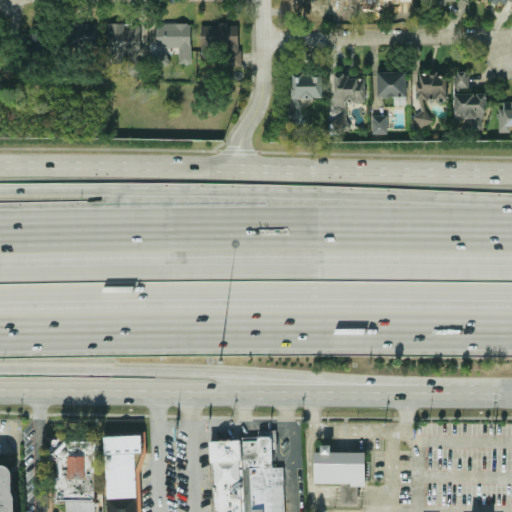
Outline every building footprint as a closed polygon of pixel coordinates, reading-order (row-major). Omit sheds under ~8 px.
[(309,0),(310,17),(326,17),(326,0),(309,0)] [(511,0),(490,0),(505,8),(509,0),(511,1),(511,0)] [(96,24),(74,23),(74,47),(95,48),(96,24)] [(141,27),(124,26),(124,23),(108,23),(107,62),(127,63),(127,51),(140,51),(141,27)] [(191,63),(191,23),(156,23),(156,61),(165,61),(165,47),(178,47),(178,63),(191,63)] [(239,24),(201,24),(201,51),(225,51),(225,65),(240,65),(239,24)] [(28,33),(33,47),(46,43),(41,28),(28,33)] [(377,97),(394,97),(394,104),(406,104),(406,71),(377,72),(377,97)] [(454,118),(472,118),(472,129),(484,129),(485,93),(468,92),(468,71),(454,71),(454,118)] [(417,72),(417,99),(446,100),(447,75),(436,75),(436,72),(417,72)] [(322,98),(321,74),(291,75),(292,98),(322,98)] [(365,103),(365,74),(334,74),(334,107),(342,107),(342,119),(334,118),(334,131),(347,131),(347,103),(365,103)] [(511,100),(499,100),(500,132),(511,132),(511,129),(511,100)] [(306,121),(300,107),(287,113),(292,127),(306,121)] [(413,116),(421,128),(433,120),(426,108),(413,116)] [(387,115),(371,115),(372,133),(387,133),(387,115)] [(246,511),(243,437),(258,437),(258,431),(275,430),(276,450),(272,450),(273,468),(283,468),(284,511),(246,511)] [(146,453),(136,471),(138,511),(106,511),(102,437),(134,435),(134,436),(145,435),(146,453)] [(69,443),(72,443),(72,438),(96,438),(95,511),(65,511),(65,504),(51,504),(52,459),(56,460),(54,457),(55,456),(54,454),(54,453),(49,447),(52,444),(52,442),(53,441),(55,439),(57,439),(60,436),(65,442),(67,441),(69,443)] [(213,511),(211,442),(240,441),(242,511),(213,511)] [(366,486),(359,486),(351,486),(351,483),(341,483),(314,483),(314,452),(323,452),(323,446),(333,446),(333,452),(367,453),(366,486)] [(0,511),(0,466),(7,466),(13,469),(16,473),(16,493),(18,497),(19,504),(18,511),(0,511)] [(341,483),(341,496),(341,504),(358,504),(359,496),(359,486),(351,486),(351,483),(341,483)]
